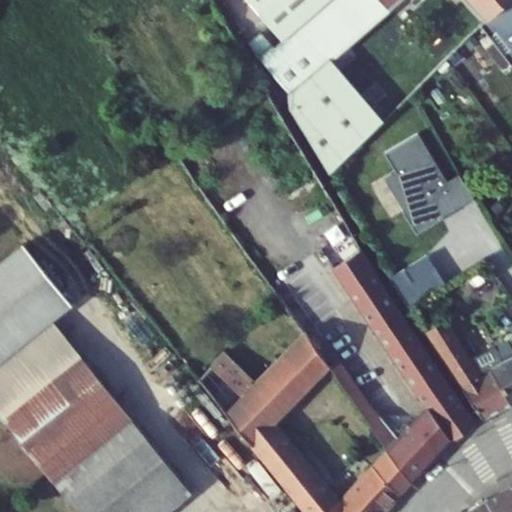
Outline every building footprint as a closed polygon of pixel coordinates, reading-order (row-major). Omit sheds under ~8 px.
[(373,0),(241,0),(275,42),(268,48),(257,32),(245,43),(255,61),(287,95),(286,110),(328,184),(382,130),(328,66),(386,15),(373,0)] [(373,0),(386,15),(403,0),(459,0),(484,28),(492,19),(511,0),(373,0)] [(511,0),(492,19),(511,43),(511,0)] [(476,35),(508,76),(511,72),(511,43),(492,19),(484,28),(476,35)] [(439,191),(411,140),(378,159),(393,188),(387,191),(399,213),(393,217),(407,241),(434,226),(431,220),(450,210),(439,191)] [(376,186),(393,217),(399,213),(387,191),(393,188),(388,179),(376,186)] [(434,226),(466,208),(453,183),(439,191),(450,210),(431,220),(434,226)] [(0,273),(0,427),(66,511),(150,511),(178,490),(56,332),(69,321),(20,258),(0,273)] [(337,362),(324,373),(385,459),(410,495),(448,453),(472,433),(387,311),(367,275),(337,295),(355,324),(422,419),(394,447),(338,370),(341,368),(337,362)] [(421,344),(459,400),(478,387),(477,386),(442,330),(421,344)] [(301,340),(249,398),(220,363),(192,388),(296,511),(394,511),(410,495),(385,459),(339,509),(279,437),(285,430),(280,424),(324,373),(309,352),(301,340)] [(487,379),(508,414),(511,411),(511,357),(510,359),(501,347),(489,355),(497,368),(485,376),(487,379)] [(478,387),(459,400),(480,429),(508,414),(487,379),(477,386),(478,387)] [(511,511),(511,493),(487,507),(489,511),(511,511)]
